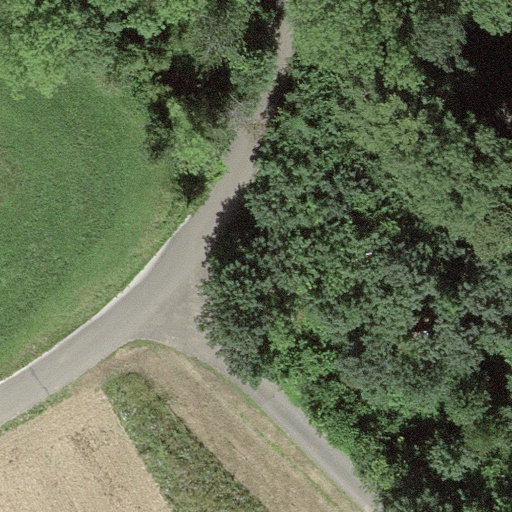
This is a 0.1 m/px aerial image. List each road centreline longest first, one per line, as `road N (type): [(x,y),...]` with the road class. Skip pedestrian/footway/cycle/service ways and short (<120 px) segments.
road 1 (unclassified): [(282,0),(272,92),(245,168),(210,229),(164,285),(115,326),(0,394)]
road 2 (track): [(379,511),(164,285)]
